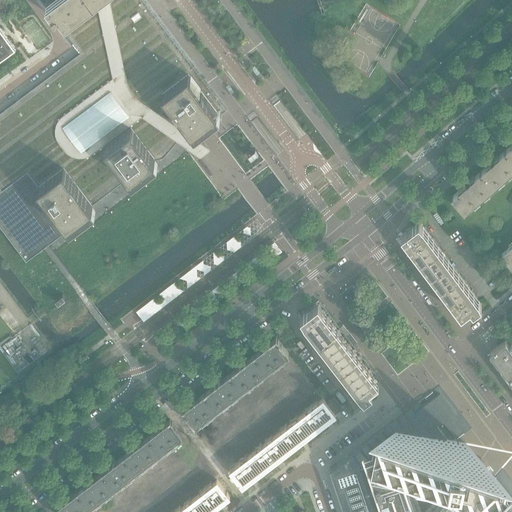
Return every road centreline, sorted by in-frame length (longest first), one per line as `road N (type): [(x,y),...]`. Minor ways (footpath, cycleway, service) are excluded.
road 1 (tertiary): [(5,511),(365,234)]
road 2 (tertiary): [(340,228),(0,491)]
road 3 (tertiary): [(511,86),(359,212)]
road 4 (tertiary): [(365,234),(511,106)]
road 5 (unclassified): [(359,212),(321,163),(298,155),(300,175),(340,228)]
road 6 (residential): [(455,349),(365,234)]
road 7 (residential): [(0,95),(66,47),(30,0)]
